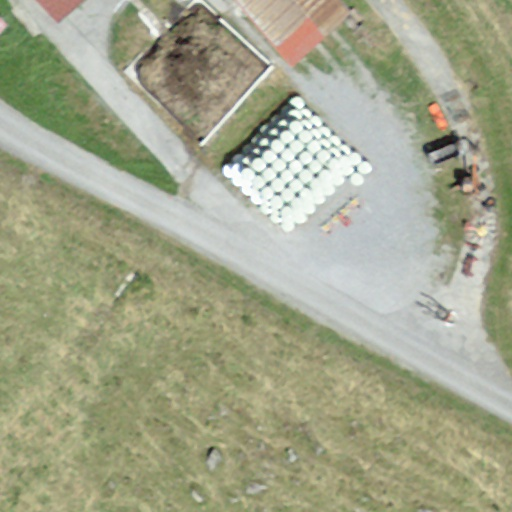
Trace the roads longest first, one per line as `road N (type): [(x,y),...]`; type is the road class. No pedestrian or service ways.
road 1 (residential): [(0,120),(511,408)]
road 2 (track): [(31,0),(230,218),(231,250)]
